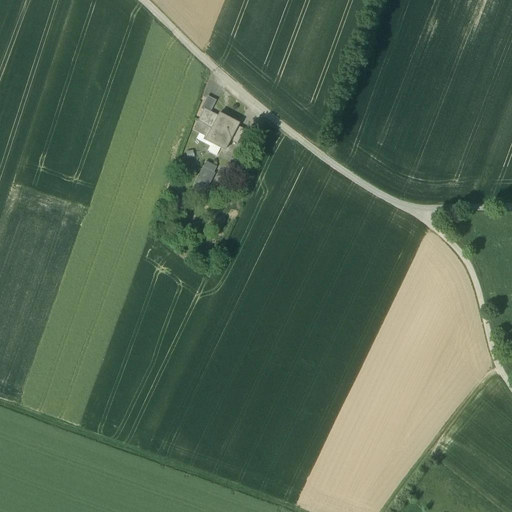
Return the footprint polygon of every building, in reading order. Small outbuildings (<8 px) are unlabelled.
[(215,101),(207,97),(201,109),(203,111),(204,110),(209,113),(215,101)] [(209,113),(204,110),(203,111),(197,122),(211,129),(217,117),(209,113)] [(237,127),(217,117),(211,129),(206,137),(214,141),(226,148),(230,141),(237,127)] [(211,129),(197,122),(193,130),(204,136),(202,140),(212,145),(214,141),(206,137),(211,129)] [(237,127),(230,141),(236,144),(243,130),(237,127)] [(226,148),(214,141),(212,145),(224,152),(226,148)] [(214,174),(202,169),(195,184),(206,190),(214,174)]
